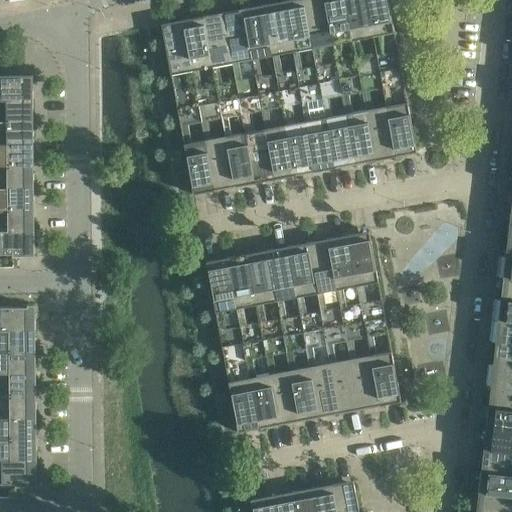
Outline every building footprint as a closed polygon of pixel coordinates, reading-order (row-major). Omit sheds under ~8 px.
[(290,0),(289,0),(288,0),(287,0),(284,1),(300,87),(320,83),(304,0),(290,0)] [(304,0),(320,83),(340,79),(325,0),(304,0)] [(325,0),(340,79),(360,75),(346,0),(325,0)] [(346,0),(360,75),(380,71),(366,0),(346,0)] [(366,0),(380,71),(401,67),(388,0),(366,0)] [(269,4),(264,5),(279,90),(300,87),(284,1),(282,1),(282,2),(269,4)] [(249,8),(249,7),(244,8),(259,94),(279,90),(264,5),(262,5),(249,8)] [(229,12),(229,11),(224,12),(239,98),(259,94),(244,8),(242,8),(242,9),(229,12)] [(209,15),(204,16),(219,102),(239,98),(224,12),(222,12),(222,13),(209,15)] [(189,19),(183,20),(199,105),(219,102),(204,16),(202,16),(202,17),(189,19)] [(169,23),(169,22),(162,24),(178,109),(199,105),(183,20),(182,20),(169,23)] [(380,71),(397,157),(402,156),(401,156),(417,153),(409,106),(401,67),(380,71)] [(381,160),(381,159),(395,157),(397,157),(380,71),(360,75),(376,161),(381,160)] [(361,164),(361,163),(375,160),(375,161),(376,161),(360,75),(340,79),(356,165),(361,164)] [(0,99),(33,99),(33,77),(0,76),(0,99)] [(341,167),(354,164),(355,165),(356,165),(340,79),(320,83),(336,168),(341,167)] [(321,171),(334,168),(334,169),(336,168),(320,83),(300,87),(316,172),(321,171)] [(301,175),(301,174),(314,172),(316,172),(300,87),(279,90),(296,176),(301,175)] [(281,179),(281,178),(294,176),(296,176),(279,90),(259,94),(276,180),(281,179)] [(261,182),(274,179),(274,180),(276,180),(259,94),(239,98),(256,183),(261,182)] [(241,186),(254,183),(254,184),(256,183),(239,98),(219,102),(236,187),(241,186)] [(0,121),(33,121),(33,99),(0,99),(0,121)] [(221,190),(221,189),(234,187),(236,187),(219,102),(199,105),(216,191),(221,190)] [(201,194),(201,193),(214,191),(216,191),(199,105),(178,109),(194,195),(201,194)] [(0,143),(34,143),(33,130),(33,121),(0,121),(0,143)] [(0,165),(34,165),(34,143),(0,143),(0,165)] [(0,187),(34,187),(34,173),(34,165),(0,165),(0,187)] [(0,209),(34,209),(34,187),(0,187),(0,209)] [(0,231),(34,231),(34,217),(34,209),(0,209),(0,231)] [(510,225),(511,214),(503,213),(502,224),(510,225)] [(0,253),(35,254),(34,231),(0,231),(0,253)] [(354,234),(353,234),(348,235),(364,320),(385,316),(371,238),(369,231),(354,234)] [(507,247),(509,235),(501,234),(499,246),(507,247)] [(334,238),(333,237),(328,238),(344,324),(364,320),(348,235),(347,235),(347,236),(334,238)] [(313,242),(313,241),(308,242),(324,328),(344,324),(328,238),(327,239),(313,242)] [(293,246),(293,245),(288,246),(304,332),(324,328),(308,242),(307,242),(307,243),(293,246)] [(273,249),(268,250),(284,335),(304,332),(288,246),(287,246),(287,247),(273,249)] [(253,253),(248,254),(264,339),(284,335),(268,250),(267,250),(267,251),(253,253)] [(233,257),(233,256),(228,257),(244,343),(264,339),(248,254),(247,254),(233,257)] [(505,268),(506,257),(498,256),(497,267),(505,268)] [(213,261),(213,260),(207,261),(223,347),(244,343),(228,257),(227,257),(227,258),(213,261)] [(502,290),(504,278),(496,277),(494,289),(502,290)] [(511,299),(511,278),(504,277),(504,278),(502,290),(501,299),(511,299)] [(500,311),(501,299),(493,299),(492,310),(500,311)] [(511,321),(511,299),(501,299),(500,311),(499,320),(511,321)] [(0,329),(35,329),(35,306),(0,306),(0,329)] [(364,320),(380,406),(386,405),(385,404),(401,402),(385,316),(364,320)] [(365,409),(365,408),(379,406),(380,406),(364,320),(344,324),(360,410),(365,409)] [(497,333),(499,321),(491,320),(489,332),(497,333)] [(511,343),(511,321),(499,320),(499,321),(497,333),(496,342),(511,343)] [(345,413),(345,412),(359,409),(359,410),(360,410),(344,324),(324,328),(340,414),(345,413)] [(325,416),(339,413),(339,414),(340,414),(324,328),(304,332),(320,417),(325,416)] [(0,351),(36,351),(35,329),(0,329),(0,351)] [(305,420),(319,417),(319,418),(320,417),(304,332),(284,335),(300,421),(305,420)] [(285,424),(285,423),(299,421),(300,421),(284,335),(264,339),(280,425),(285,424)] [(265,428),(265,427),(279,425),(280,425),(264,339),(244,343),(260,429),(265,428)] [(495,354),(496,342),(488,342),(487,353),(495,354)] [(511,365),(511,343),(496,342),(495,354),(494,363),(511,365)] [(245,431),(259,428),(259,429),(260,429),(244,343),(223,347),(239,433),(245,431)] [(0,373),(36,373),(36,359),(36,351),(0,351),(0,373)] [(493,376),(494,364),(486,363),(485,375),(493,376)] [(511,386),(511,365),(494,363),(494,364),(493,376),(492,385),(511,386)] [(0,395),(36,395),(36,373),(0,373),(0,395)] [(490,397),(491,386),(483,385),(482,396),(490,397)] [(511,408),(511,386),(492,385),(491,386),(490,397),(489,406),(511,408)] [(0,417),(36,417),(36,403),(36,395),(0,395),(0,417)] [(488,419),(489,407),(481,406),(480,418),(488,419)] [(511,430),(511,408),(489,406),(489,407),(488,419),(487,428),(511,430)] [(0,439),(37,439),(36,422),(36,417),(0,417),(0,439)] [(485,440),(486,429),(479,428),(477,439),(485,440)] [(511,452),(511,430),(487,428),(486,429),(485,440),(484,449),(511,452)] [(0,460),(37,461),(37,447),(37,439),(0,439),(0,460)] [(483,462),(484,450),(476,449),(475,461),(483,462)] [(511,474),(511,452),(484,449),(484,450),(483,462),(482,471),(511,474)] [(0,483),(37,483),(37,461),(0,460),(0,483)] [(480,483),(482,472),(474,471),(472,482),(480,483)] [(511,495),(511,474),(482,471),(482,472),(480,483),(479,492),(511,495)] [(338,483),(332,484),(337,511),(359,511),(355,486),(354,480),(338,483)] [(318,487),(318,486),(312,487),(317,511),(337,511),(332,484),(331,484),(332,484),(318,487)] [(298,491),(298,490),(292,491),(296,511),(317,511),(312,487),(311,488),(298,491)] [(278,495),(278,494),(272,495),(275,511),(296,511),(292,491),(291,491),(291,492),(278,495)] [(478,505),(479,493),(471,492),(470,504),(478,505)] [(511,511),(511,495),(479,492),(479,493),(478,505),(477,511),(511,511)] [(258,498),(251,499),(253,511),(275,511),(272,495),(271,495),(271,496),(258,498)]
